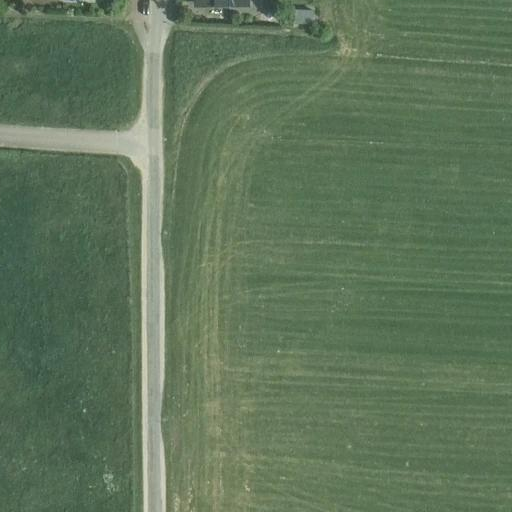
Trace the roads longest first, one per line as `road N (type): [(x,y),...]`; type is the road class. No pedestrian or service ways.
road 1 (residential): [(157,511),(160,147)]
road 2 (residential): [(160,147),(0,137)]
road 3 (residential): [(160,147),(160,0)]
